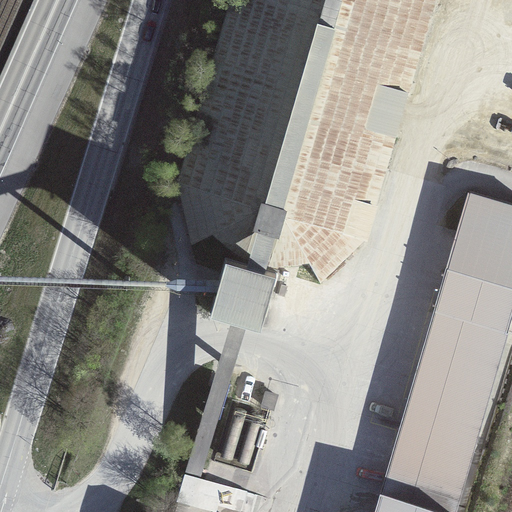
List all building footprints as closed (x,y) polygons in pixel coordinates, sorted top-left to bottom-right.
[(320,283),(365,238),(434,0),(230,0),(177,182),(191,244),(212,233),(236,253),(245,257),(269,265),(309,262),(320,283)] [(511,202),(470,191),(375,511),(453,511),(507,331),(511,332),(511,202)] [(277,272),(225,257),(209,311),(261,326),(277,272)] [(215,379),(205,413),(219,418),(229,383),(215,379)] [(266,391),(262,405),(272,408),(276,394),(266,391)] [(246,511),(252,511),(257,495),(185,474),(178,500),(215,510),(217,504),(246,511)]
